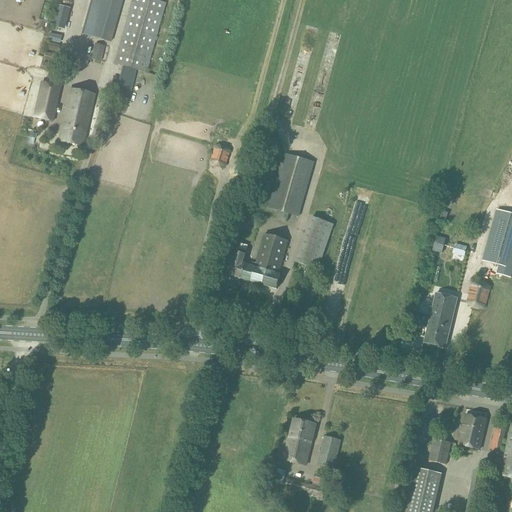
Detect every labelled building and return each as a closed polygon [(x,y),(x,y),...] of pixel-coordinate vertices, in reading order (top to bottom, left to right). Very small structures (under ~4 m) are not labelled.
[(110,42),(122,0),(101,0),(91,37),(110,42)] [(132,0),(114,64),(126,67),(123,77),(119,76),(117,88),(116,87),(114,94),(128,98),(135,70),(145,73),(164,4),(150,0),(132,0)] [(59,5),(54,23),(64,26),(68,8),(59,5)] [(58,53),(59,45),(46,43),(45,50),(58,53)] [(104,46),(94,44),(91,59),(100,61),(104,46)] [(44,53),(43,60),(55,63),(57,55),(44,53)] [(55,66),(42,63),(41,70),(53,73),(55,66)] [(41,83),(34,117),(52,121),(59,87),(41,83)] [(63,120),(58,142),(82,147),(87,126),(92,104),(94,95),(70,89),(63,120)] [(211,162),(213,165),(221,168),(225,167),(230,151),(227,147),(220,145),(216,146),(211,162)] [(283,156),(268,210),(277,212),(275,220),(285,223),(287,215),(297,218),(313,164),(283,156)] [(511,279),(511,274),(511,214),(497,210),(482,261),(499,266),(497,275),(511,279)] [(231,239),(236,218),(228,216),(222,237),(231,239)] [(309,218),(295,263),(318,270),(332,225),(309,218)] [(240,279),(276,290),(281,275),(280,275),(278,274),(287,242),(287,241),(265,235),(264,236),(256,267),(245,264),(244,263),(240,279)] [(227,254),(230,241),(223,239),(220,252),(227,254)] [(232,260),(228,275),(240,279),(244,263),(243,263),(245,255),(242,254),(235,253),(233,260),(232,260)] [(479,282),(473,285),(467,304),(473,309),(479,310),(484,309),(490,289),(490,287),(486,284),(479,282)] [(435,294),(423,343),(424,343),(445,348),(457,299),(455,298),(436,294),(435,294)] [(458,445),(460,445),(479,450),(486,420),(467,415),(465,415),(458,445)] [(292,420),(283,460),(285,460),(306,466),(316,426),(294,421),(292,420)] [(506,428),(496,425),(490,451),(499,453),(501,453),(506,428)] [(511,425),(500,476),(501,476),(511,478),(511,425)] [(340,442),(325,438),(318,464),(334,468),(340,442)] [(446,465),(450,444),(434,440),(430,462),(446,465)] [(474,470),(469,496),(481,498),(487,468),(478,467),(474,470)] [(412,468),(401,511),(433,511),(442,474),(412,468)] [(316,472),(313,485),(326,488),(329,475),(316,472)] [(288,481),(285,493),(290,494),(289,499),(302,502),(303,496),(312,498),(312,497),(322,499),(324,489),(288,481)]
